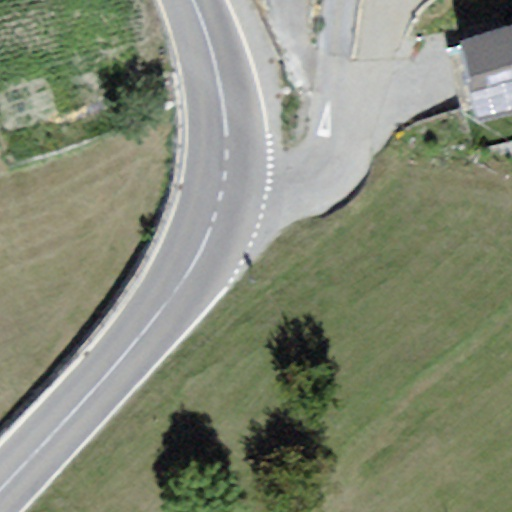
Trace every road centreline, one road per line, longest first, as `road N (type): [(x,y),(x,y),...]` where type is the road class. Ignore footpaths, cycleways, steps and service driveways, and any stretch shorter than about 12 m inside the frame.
road 1 (tertiary): [(229,193),(200,265),(130,359),(0,504)]
road 2 (residential): [(229,193),(292,187),(340,145),(350,0)]
road 3 (tertiary): [(198,0),(233,126),(229,193)]
